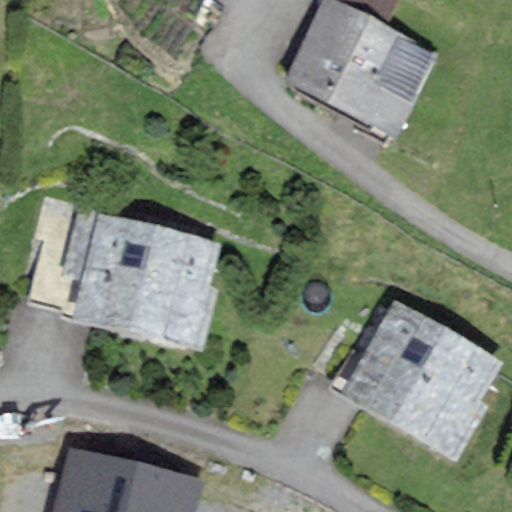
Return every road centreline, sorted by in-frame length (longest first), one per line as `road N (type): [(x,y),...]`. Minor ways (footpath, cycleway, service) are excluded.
road 1 (residential): [(511,275),(349,167),(260,94),(256,36),(224,0)]
road 2 (residential): [(0,398),(124,415),(282,464),(368,511)]
